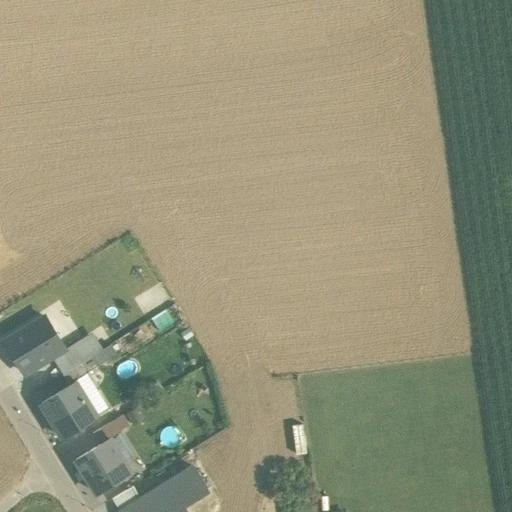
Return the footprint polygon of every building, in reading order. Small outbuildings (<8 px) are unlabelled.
[(45,318),(5,342),(24,373),(64,349),(45,318)] [(55,361),(63,374),(99,353),(91,339),(55,361)] [(63,374),(69,384),(117,356),(110,346),(63,374)] [(97,416),(75,383),(42,404),(63,437),(97,416)] [(123,404),(103,415),(109,424),(123,415),(128,412),(123,404)] [(109,424),(93,434),(99,445),(110,438),(130,427),(123,415),(109,424)] [(304,437),(302,424),(292,426),(296,454),(308,452),(306,437),(304,437)] [(99,445),(76,459),(97,494),(132,473),(110,438),(99,445)] [(138,497),(119,509),(120,511),(187,511),(183,505),(208,490),(192,464),(138,497)] [(132,487),(113,499),(119,509),(138,497),(132,487)]
